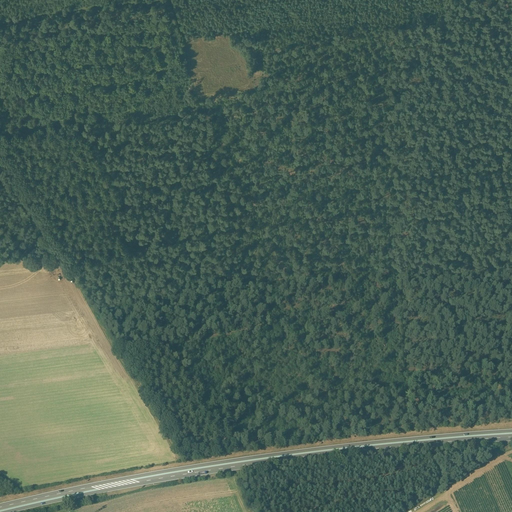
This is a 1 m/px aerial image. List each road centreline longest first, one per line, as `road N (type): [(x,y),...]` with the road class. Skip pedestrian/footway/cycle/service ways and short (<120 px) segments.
road 1 (trunk): [(511,430),(260,456),(0,507)]
road 2 (trunk): [(8,511),(260,462),(511,436)]
